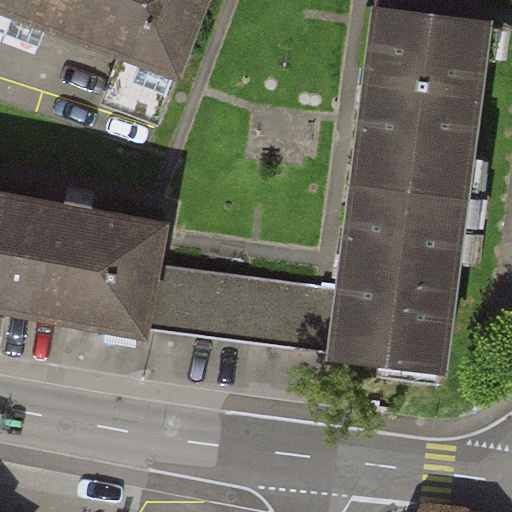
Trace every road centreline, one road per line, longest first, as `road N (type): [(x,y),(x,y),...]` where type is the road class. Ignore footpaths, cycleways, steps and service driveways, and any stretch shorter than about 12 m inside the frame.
road 1 (tertiary): [(360,465),(0,408)]
road 2 (tertiary): [(511,484),(360,465)]
